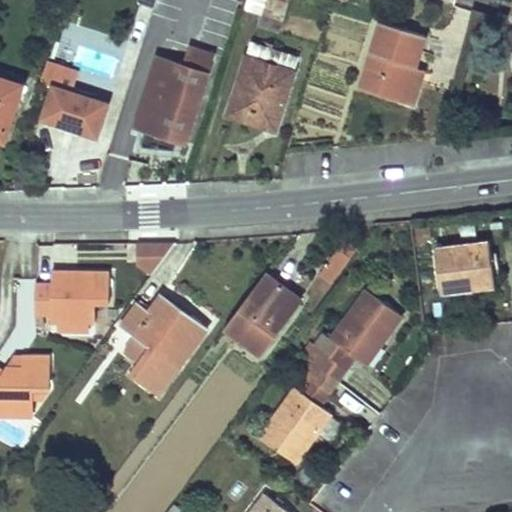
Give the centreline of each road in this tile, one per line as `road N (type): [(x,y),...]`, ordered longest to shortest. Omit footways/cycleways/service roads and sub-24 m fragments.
road 1 (tertiary): [(0,203),(239,207),(511,173)]
road 2 (residential): [(377,511),(401,479),(511,466)]
